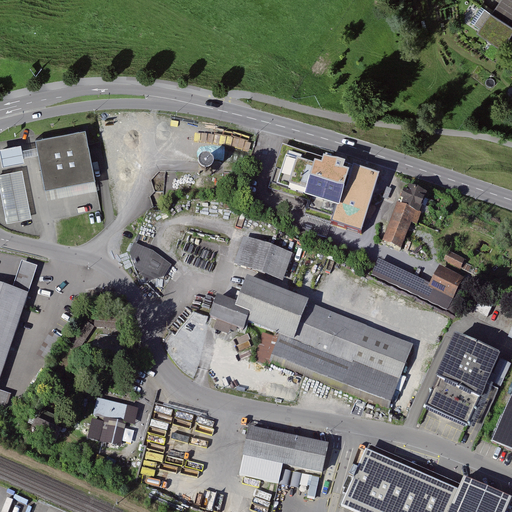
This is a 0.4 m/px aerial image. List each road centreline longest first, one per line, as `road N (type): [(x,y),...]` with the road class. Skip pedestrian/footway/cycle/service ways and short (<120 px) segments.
road 1 (residential): [(0,238),(105,263),(126,282),(157,356),(212,400),(407,435),(511,477)]
road 2 (secondary): [(511,201),(176,100)]
road 3 (secondary): [(176,100),(124,88),(0,109)]
road 4 (secondary): [(0,124),(89,105),(176,100)]
